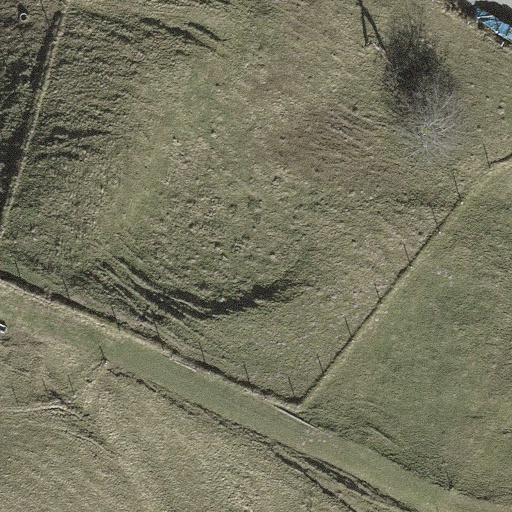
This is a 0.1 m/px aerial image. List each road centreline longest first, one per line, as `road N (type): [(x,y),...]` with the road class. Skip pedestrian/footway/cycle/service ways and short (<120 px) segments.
road 1 (track): [(462,511),(0,300)]
road 2 (track): [(35,314),(71,400),(120,451),(153,511)]
